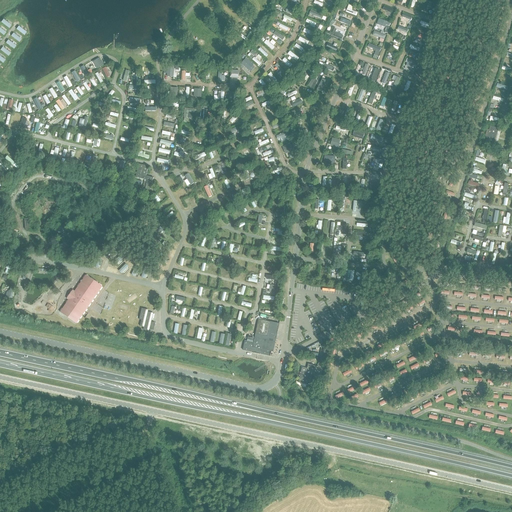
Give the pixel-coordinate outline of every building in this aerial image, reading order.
[(424,1),(423,10),(429,11),(431,2),(424,1)] [(286,11),(293,14),(296,9),(289,5),(286,11)] [(342,16),(340,21),(350,25),(352,20),(342,16)] [(5,18),(2,22),(10,28),(13,24),(5,18)] [(385,32),(386,32),(390,21),(379,18),(375,28),(379,30),(381,25),(383,26),(382,28),(385,29),(385,32)] [(312,23),(312,26),(315,27),(317,21),(307,19),(306,22),(312,23)] [(421,20),(419,26),(429,28),(431,23),(421,20)] [(19,25),(17,29),(26,34),(28,31),(19,25)] [(327,30),(330,31),(329,34),(343,39),(344,34),(336,32),(337,27),(329,25),(327,30)] [(284,39),(286,36),(276,30),(274,33),(284,39)] [(15,32),(12,35),(19,41),(22,38),(15,32)] [(300,36),(299,39),(308,44),(310,41),(300,36)] [(7,42),(14,48),(17,44),(9,39),(7,42)] [(273,49),(276,46),(267,39),(265,42),(273,49)] [(303,50),(305,47),(295,42),(293,45),(303,50)] [(376,49),(374,57),(378,59),(382,47),(370,43),(369,47),(376,49)] [(232,44),(228,52),(233,55),(238,47),(232,44)] [(411,48),(413,49),(412,54),(417,56),(419,47),(411,45),(411,48)] [(4,46),(1,50),(10,55),(12,52),(4,46)] [(261,47),(258,49),(266,57),(269,55),(261,47)] [(252,58),(257,53),(253,49),(248,54),(252,58)] [(298,60),(300,57),(291,50),(288,53),(298,60)] [(253,59),(261,66),(264,63),(255,56),(253,59)] [(253,67),(255,69),(257,66),(247,57),(242,62),(251,70),(253,67)] [(290,67),(293,64),(285,57),(283,60),(290,67)] [(102,58),(93,60),(95,67),(103,65),(102,58)] [(320,61),(318,64),(333,70),(335,67),(320,61)] [(275,66),(282,73),(285,70),(278,62),(275,66)] [(376,81),(381,69),(376,67),(371,79),(376,81)] [(73,72),(78,81),(82,78),(77,69),(73,72)] [(240,77),(240,69),(232,69),(232,77),(240,77)] [(102,82),(105,80),(99,71),(96,73),(102,82)] [(272,85),(278,81),(272,72),(266,76),(272,85)] [(89,77),(96,86),(99,84),(92,74),(89,77)] [(68,75),(64,77),(70,86),(74,84),(68,75)] [(392,88),(396,89),(401,77),(397,75),(392,88)] [(317,89),(321,91),(327,79),(323,77),(317,89)] [(350,83),(346,94),(351,96),(355,85),(350,83)] [(79,85),(77,87),(83,95),(85,93),(79,85)] [(50,89),(56,98),(59,96),(53,87),(50,89)] [(76,100),(79,98),(73,88),(70,90),(76,100)] [(260,97),(267,94),(265,88),(257,92),(260,97)] [(372,103),(377,90),(374,89),(369,102),(372,103)] [(63,96),(69,105),(72,103),(66,94),(63,96)] [(39,96),(34,98),(39,109),(43,107),(39,96)] [(292,102),(294,106),(303,102),(301,97),(292,102)] [(63,109),(66,107),(60,98),(57,100),(63,109)] [(394,100),(391,112),(398,114),(400,102),(394,100)] [(14,111),(22,112),(23,102),(20,102),(19,107),(15,107),(14,111)] [(233,122),(236,120),(236,121),(239,120),(235,114),(230,118),(233,122)] [(44,131),(45,126),(43,126),(43,122),(37,121),(36,130),(44,131)] [(164,121),(164,128),(168,128),(168,130),(173,130),(173,126),(175,126),(175,121),(164,121)] [(485,142),(493,144),(498,130),(490,127),(485,142)] [(331,144),(339,147),(341,139),(333,137),(331,144)] [(283,145),(286,153),(296,148),(294,141),(283,145)] [(56,146),(55,149),(52,149),(51,155),(58,156),(60,147),(56,146)] [(368,150),(368,153),(364,152),(363,158),(368,158),(368,154),(371,154),(372,150),(368,150)] [(6,158),(16,167),(19,164),(9,155),(6,158)] [(335,155),(325,155),(325,164),(338,164),(338,159),(335,159),(335,155)] [(371,168),(379,169),(380,158),(372,156),(371,168)] [(167,162),(167,170),(170,170),(170,158),(158,158),(158,162),(167,162)] [(218,164),(222,173),(228,171),(224,162),(218,164)] [(145,190),(150,191),(153,178),(144,175),(147,166),(139,164),(136,177),(145,180),(143,187),(145,188),(145,190)] [(469,193),(470,187),(467,186),(464,196),(475,198),(475,195),(469,193)] [(471,210),(472,207),(468,206),(469,202),(465,201),(463,208),(471,210)] [(503,232),(507,232),(507,225),(500,224),(499,235),(503,235),(503,232)] [(203,234),(199,244),(204,246),(208,236),(203,234)] [(126,263),(120,270),(123,273),(130,266),(126,263)] [(249,280),(258,282),(259,274),(250,273),(249,280)] [(104,288),(88,276),(86,275),(75,291),(73,290),(67,299),(69,300),(60,312),(78,325),(104,288)] [(140,326),(144,327),(143,330),(147,331),(147,330),(149,331),(149,329),(153,330),(155,323),(149,322),(151,313),(148,312),(148,310),(146,310),(142,308),(139,319),(141,320),(140,326)] [(243,350),(270,356),(271,351),(273,352),(279,324),(258,319),(253,343),(245,341),(243,350)] [(307,368),(302,367),(301,372),(298,382),(308,385),(311,372),(314,373),(316,366),(308,364),(307,368)] [(423,405),(425,408),(433,404),(431,400),(423,405)]
